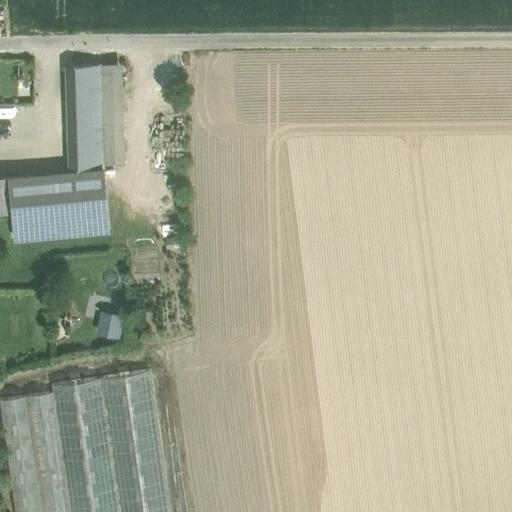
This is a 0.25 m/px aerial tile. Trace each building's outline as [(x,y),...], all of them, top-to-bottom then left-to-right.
[(123,61),(102,62),(104,122),(105,164),(126,163),(123,61)] [(102,62),(69,63),(71,124),(104,122),(102,62)] [(104,122),(71,124),(72,154),(70,154),(73,169),(105,166),(105,164),(104,122)] [(73,169),(13,174),(14,210),(17,235),(113,227),(105,166),(73,169)] [(13,174),(0,175),(0,211),(14,210),(13,174)] [(96,307),(93,331),(118,335),(122,311),(96,307)] [(168,511),(151,368),(53,383),(53,389),(2,397),(17,511),(168,511)]
